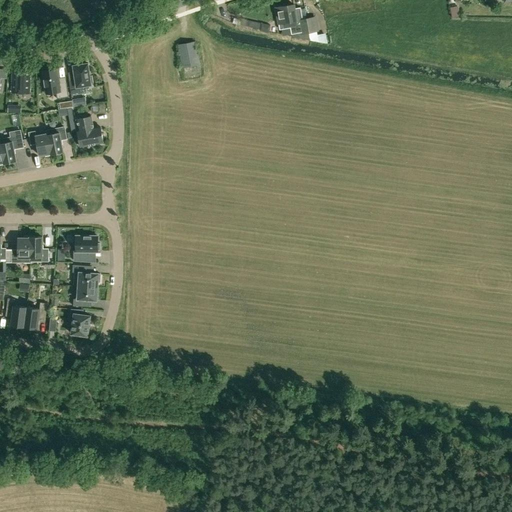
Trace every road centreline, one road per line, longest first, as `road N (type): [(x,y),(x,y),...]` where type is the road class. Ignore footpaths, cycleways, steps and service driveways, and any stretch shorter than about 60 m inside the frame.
road 1 (residential): [(106,217),(116,275),(106,334),(92,348),(0,338)]
road 2 (residential): [(106,163),(116,150),(116,111),(92,34)]
